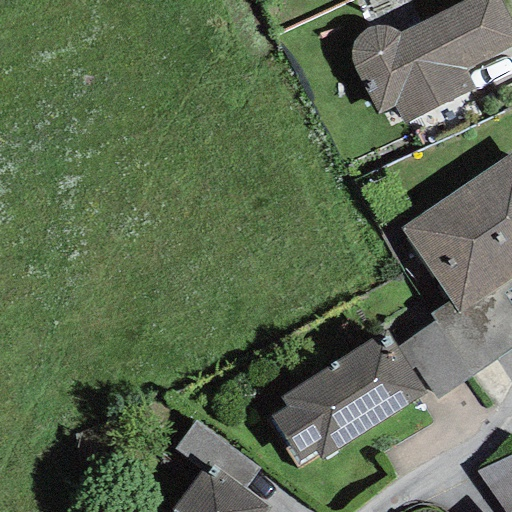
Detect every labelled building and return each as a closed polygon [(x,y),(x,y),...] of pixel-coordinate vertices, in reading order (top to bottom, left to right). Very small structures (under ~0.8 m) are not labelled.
[(511,45),(511,30),(499,0),(465,0),(398,32),(390,28),(383,25),(376,25),(370,26),(366,28),(359,32),(354,39),(350,49),(350,56),(351,64),(353,67),(377,114),(393,108),(402,125),(473,90),(463,72),(511,45)] [(511,153),(400,229),(449,301),(458,314),(496,290),(511,278),(511,153)] [(511,351),(511,314),(496,290),(458,314),(449,301),(427,315),(432,322),(395,346),(398,351),(410,370),(414,367),(436,400),(511,351)] [(410,370),(398,351),(384,359),(371,340),(279,398),(286,408),(269,419),(297,463),(315,451),(321,461),(426,395),(410,370)] [(258,469),(194,421),(171,451),(199,472),(206,477),(213,467),(243,490),(258,469)] [(511,444),(482,466),(511,509),(511,444)] [(243,490),(213,467),(206,477),(199,472),(169,511),(265,511),(268,508),(243,490)]
